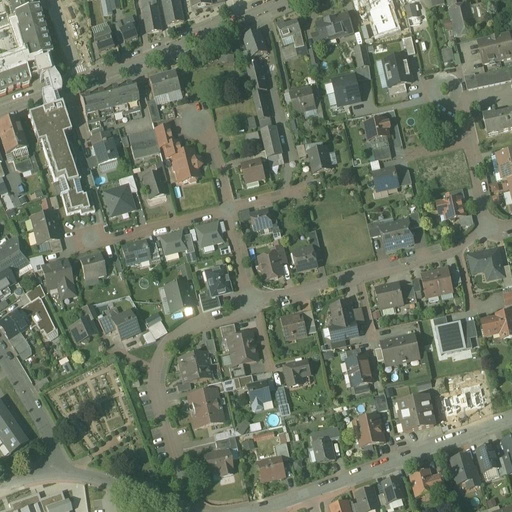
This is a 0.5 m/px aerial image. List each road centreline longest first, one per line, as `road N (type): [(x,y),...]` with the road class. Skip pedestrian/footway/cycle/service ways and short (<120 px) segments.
road 1 (residential): [(181,508),(154,385),(159,354),(182,331),(249,305)]
road 2 (residential): [(249,305),(492,237)]
road 3 (tertiary): [(81,82),(288,0)]
road 4 (residential): [(511,418),(309,493)]
road 5 (residential): [(492,237),(461,105),(445,91)]
road 6 (residential): [(227,209),(77,247)]
road 7 (residential): [(61,468),(44,420),(0,346)]
road 8 (residential): [(181,508),(61,468)]
